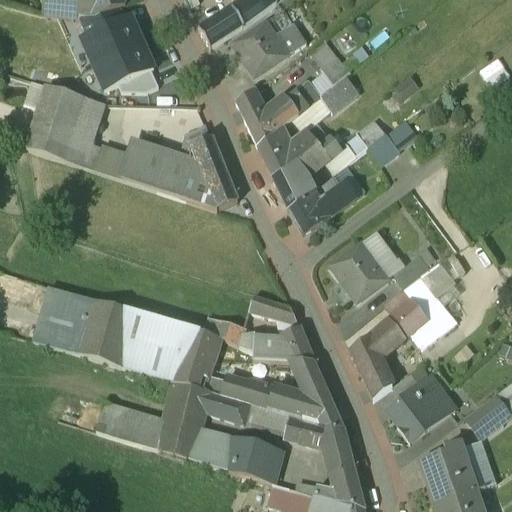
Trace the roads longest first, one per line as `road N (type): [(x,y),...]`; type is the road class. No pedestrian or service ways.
road 1 (residential): [(290,273),(177,29),(154,0)]
road 2 (residential): [(290,273),(511,115)]
road 3 (residential): [(389,511),(380,473),(290,273)]
